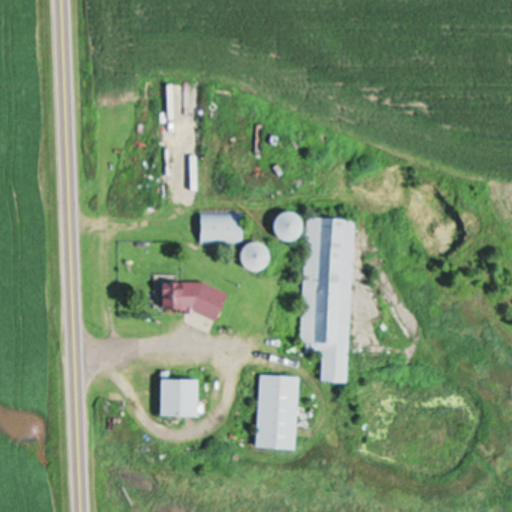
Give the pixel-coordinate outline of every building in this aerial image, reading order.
[(199,211),(239,212),(238,242),(198,242),(199,211)] [(354,219),(343,379),(299,376),(309,216),(354,219)] [(158,281),(223,292),(218,319),(153,308),(158,281)] [(256,374),(296,377),(290,451),(250,447),(256,374)] [(153,377),(197,378),(196,416),(152,414),(153,377)]
